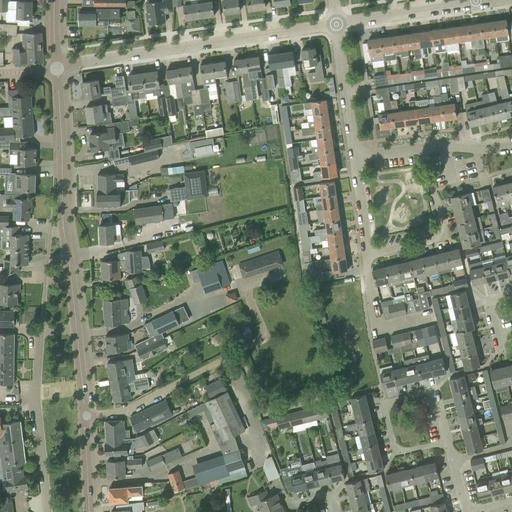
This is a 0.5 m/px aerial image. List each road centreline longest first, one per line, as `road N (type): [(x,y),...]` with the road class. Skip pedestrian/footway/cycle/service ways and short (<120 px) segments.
road 1 (unclassified): [(56,68),(334,25)]
road 2 (residential): [(353,157),(366,254),(443,236),(423,148)]
road 3 (tertiary): [(75,329),(56,68)]
road 4 (residential): [(45,511),(34,392),(39,330),(75,329)]
road 5 (tertiary): [(88,511),(75,329)]
road 6 (residential): [(447,440),(394,452),(383,403),(434,391)]
road 7 (unclassified): [(334,25),(475,3)]
road 8 (residential): [(353,157),(334,25)]
